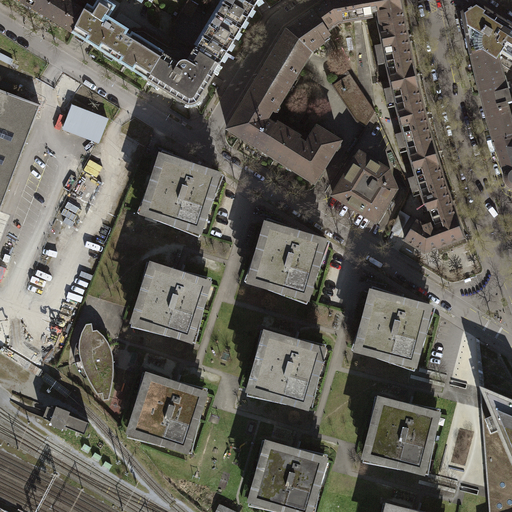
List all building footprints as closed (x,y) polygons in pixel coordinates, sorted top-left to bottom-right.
[(19,0),(34,9),(39,0),(19,0)] [(39,0),(34,9),(51,20),(72,33),(83,11),(65,1),(63,0),(39,0)] [(219,66),(194,51),(188,63),(183,62),(180,63),(177,66),(162,56),(163,55),(132,36),(130,38),(124,36),(127,32),(106,20),(114,9),(102,0),(99,0),(93,10),(86,6),(83,11),(72,33),(88,44),(185,104),(192,105),(198,102),(209,80),(219,66)] [(224,0),(194,51),(219,66),(222,62),(255,6),(252,5),(260,0),(224,0)] [(313,12),(327,33),(338,23),(372,17),(372,13),(377,14),(399,120),(427,211),(431,210),(436,228),(432,229),(432,227),(429,224),(425,226),(417,221),(406,239),(425,251),(438,246),(463,238),(450,204),(437,163),(424,117),(415,78),(406,36),(400,0),(333,0),(334,1),(330,1),(313,12)] [(469,44),(471,54),(482,51),(496,61),(502,53),(511,60),(511,28),(475,6),(462,16),(469,44)] [(327,33),(313,12),(294,25),(288,30),(281,40),(293,47),(291,50),(306,59),(311,53),(322,45),(323,40),(329,37),(327,33)] [(293,47),(281,40),(268,62),(261,73),(288,90),(306,59),(291,50),(293,47)] [(499,62),(496,61),(482,51),(471,54),(484,107),(494,141),(511,135),(511,128),(507,105),(511,102),(508,88),(511,87),(509,83),(507,83),(504,75),(502,75),(499,62)] [(346,76),(332,84),(356,120),(364,126),(374,112),(348,71),(345,73),(346,76)] [(288,90),(261,73),(243,103),(240,108),(253,116),(255,112),(265,117),(267,119),(271,112),(274,113),(288,90)] [(0,208),(39,105),(0,89),(0,208)] [(108,119),(72,105),(62,130),(99,144),(108,119)] [(253,116),(240,108),(226,130),(241,139),(260,150),(273,128),(266,124),(264,121),(265,117),(255,112),(253,116)] [(273,128),(260,150),(275,159),(293,171),(300,159),(297,157),(305,145),(299,141),(301,138),(276,123),(273,128)] [(300,159),(293,171),(316,185),(328,163),(341,142),(316,128),(309,141),(311,144),(308,147),(305,145),(297,157),(300,159)] [(511,135),(494,141),(505,176),(504,182),(507,187),(511,188),(511,187),(511,135)] [(388,171),(359,154),(333,196),(355,209),(375,223),(395,190),(388,171)] [(162,161),(145,214),(198,230),(215,177),(162,161)] [(409,216),(401,211),(392,231),(399,235),(409,216)] [(267,227),(251,282),(306,297),(322,242),(267,227)] [(153,267),(136,321),(190,338),(207,284),(153,267)] [(372,294),(358,349),(414,364),(428,309),(372,294)] [(93,333),(92,326),(86,327),(83,333),(81,339),(80,349),(81,358),(83,366),(86,375),(90,384),(94,391),(98,397),(103,396),(104,403),(109,402),(111,393),(113,381),(114,371),(114,363),(112,353),(108,344),(103,337),(97,333),(93,333)] [(267,334),(250,390),(305,406),(321,349),(267,334)] [(148,376),(130,431),(185,449),(203,394),(148,376)] [(511,511),(511,398),(480,385),(489,511),(511,511)] [(380,401),(367,456),(421,470),(435,415),(380,401)] [(89,423),(68,415),(69,412),(56,407),(54,411),(47,408),(44,415),(43,418),(50,421),(48,425),(62,430),(63,427),(84,435),(89,423)] [(269,443),(253,499),(299,511),(306,511),(323,459),(269,443)]
